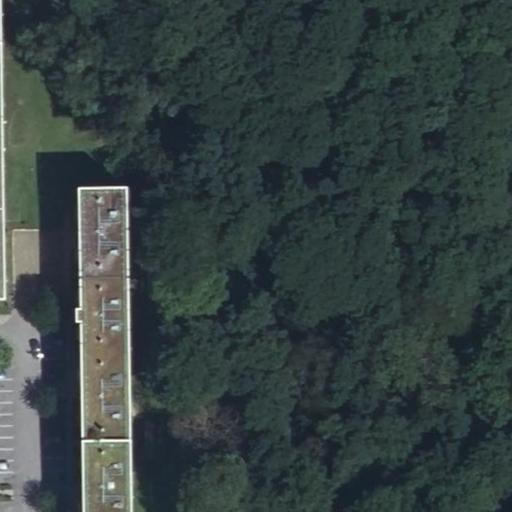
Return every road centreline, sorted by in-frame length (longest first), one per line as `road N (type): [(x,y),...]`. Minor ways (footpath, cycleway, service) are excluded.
road 1 (track): [(224,0),(281,304),(346,511)]
road 2 (track): [(468,0),(511,221)]
